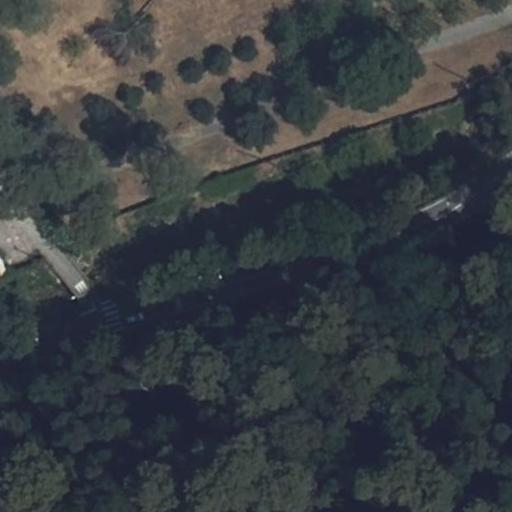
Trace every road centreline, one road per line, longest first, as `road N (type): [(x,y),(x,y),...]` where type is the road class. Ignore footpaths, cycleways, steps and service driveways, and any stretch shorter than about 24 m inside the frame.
road 1 (unclassified): [(114,325),(433,222),(511,172)]
road 2 (residential): [(114,325),(0,197)]
road 3 (unclassified): [(0,370),(114,325)]
